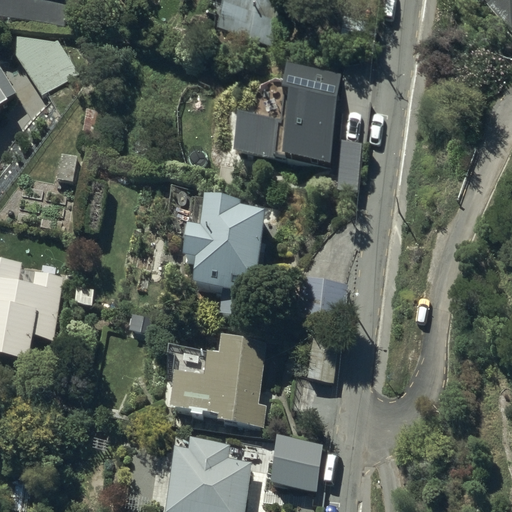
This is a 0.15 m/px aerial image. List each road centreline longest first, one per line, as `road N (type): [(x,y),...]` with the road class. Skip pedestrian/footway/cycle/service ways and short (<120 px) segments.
road 1 (residential): [(409,0),(351,446)]
road 2 (residential): [(351,446),(428,382),(455,249),(511,113)]
